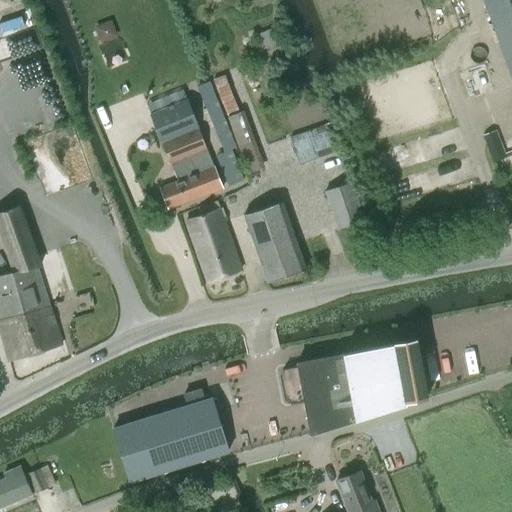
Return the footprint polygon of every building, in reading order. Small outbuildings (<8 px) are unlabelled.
[(511,0),(482,0),(511,83),(511,0)] [(110,22),(95,28),(102,43),(116,37),(110,22)] [(275,29),(253,37),(259,51),(280,44),(275,29)] [(197,88),(223,152),(237,147),(210,82),(197,88)] [(167,210),(221,188),(185,100),(149,115),(168,164),(169,163),(177,182),(159,189),(167,210)] [(259,169),(238,111),(226,116),(247,173),(259,169)] [(298,164),(334,152),(325,125),(289,138),(298,164)] [(494,131),(483,135),(493,163),(505,158),(511,155),(511,153),(511,151),(504,154),(494,131)] [(228,186),(242,180),(229,150),(215,156),(228,186)] [(336,230),(362,221),(349,184),(324,192),(336,230)] [(267,282),(304,270),(281,203),(244,215),(267,282)] [(0,331),(9,363),(63,345),(40,272),(18,209),(0,214),(0,233),(13,274),(0,277),(0,331)] [(207,281),(240,270),(219,209),(187,220),(207,281)] [(307,414),(308,417),(311,434),(368,417),(405,405),(405,402),(428,398),(417,340),(394,344),(395,346),(296,364),(305,414),(307,414)] [(186,405),(204,400),(200,388),(182,394),(186,405)] [(186,405),(181,407),(150,417),(112,429),(129,483),(227,451),(216,417),(210,398),(204,400),(186,405)] [(36,493),(47,488),(39,469),(22,476),(18,467),(3,473),(5,478),(0,480),(0,508),(31,495),(30,494),(36,492),(36,493)] [(371,502),(358,471),(336,481),(348,511),(379,511),(374,500),(371,502)]
